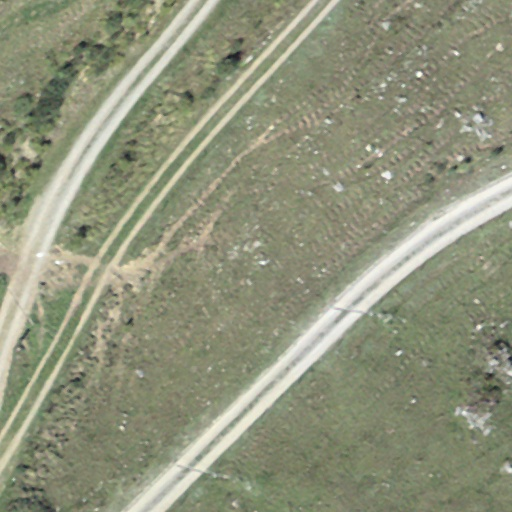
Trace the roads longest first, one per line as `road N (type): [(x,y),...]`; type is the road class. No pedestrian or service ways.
road 1 (track): [(0,456),(155,190),(323,0)]
road 2 (track): [(511,191),(419,247),(360,296),(144,511)]
road 3 (track): [(0,344),(46,219),(89,147),(209,0)]
